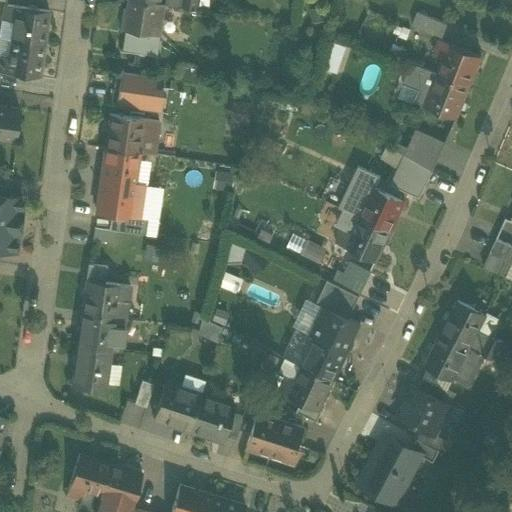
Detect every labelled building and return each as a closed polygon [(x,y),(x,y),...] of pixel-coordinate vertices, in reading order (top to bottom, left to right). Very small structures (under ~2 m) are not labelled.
[(163,5),(157,5),(127,0),(124,16),(122,16),(120,31),(124,31),(121,52),(134,53),(155,56),(163,5)] [(181,0),(180,8),(194,10),(195,0),(181,0)] [(12,19),(9,39),(42,43),(47,11),(4,5),(2,17),(12,19)] [(411,25),(443,37),(448,23),(416,12),(411,25)] [(2,17),(0,36),(0,37),(9,39),(12,19),(2,17)] [(0,37),(0,53),(7,55),(9,39),(0,37)] [(0,69),(37,75),(42,43),(9,39),(7,55),(0,53),(0,69)] [(433,54),(444,59),(450,43),(439,39),(433,54)] [(337,72),(346,45),(333,41),(324,68),(337,72)] [(481,56),(450,43),(444,59),(438,73),(437,74),(468,86),(481,56)] [(133,65),(154,68),(155,56),(134,53),(133,65)] [(468,87),(468,86),(437,74),(438,73),(411,62),(403,83),(418,89),(414,100),(456,118),(469,87),(468,87)] [(176,79),(201,83),(203,67),(178,63),(176,79)] [(121,73),(117,104),(160,111),(163,91),(155,90),(157,78),(121,73)] [(0,139),(14,142),(19,109),(0,106),(0,139)] [(110,114),(105,147),(139,152),(144,119),(110,114)] [(144,119),(139,152),(154,154),(159,121),(144,119)] [(394,149),(404,155),(432,171),(445,142),(416,128),(407,147),(398,142),(394,149)] [(137,160),(139,152),(105,147),(100,179),(134,184),(137,160)] [(419,198),(432,171),(404,155),(390,185),(419,198)] [(150,162),(137,160),(134,184),(144,185),(147,186),(150,162)] [(358,166),(339,207),(345,210),(359,217),(390,231),(404,202),(375,188),(380,177),(358,166)] [(0,194),(8,196),(11,178),(0,176),(0,194)] [(100,179),(96,211),(112,214),(139,218),(144,185),(134,184),(100,179)] [(147,186),(144,185),(139,218),(147,219),(145,235),(156,236),(163,188),(147,186)] [(0,248),(15,251),(17,234),(21,235),(24,213),(20,212),(22,198),(8,196),(0,194),(0,248)] [(337,226),(342,229),(343,226),(353,231),(359,217),(345,210),(337,226)] [(139,218),(112,214),(109,230),(117,231),(145,235),(147,219),(139,218)] [(359,217),(353,231),(346,246),(345,247),(376,261),(390,231),(359,217)] [(336,242),(346,246),(353,231),(343,226),(342,229),(336,242)] [(92,239),(115,243),(117,231),(94,228),(92,239)] [(490,252),(511,262),(511,259),(511,245),(496,238),(490,252)] [(306,239),(300,253),(319,262),(326,247),(306,239)] [(483,267),(504,276),(511,262),(490,252),(483,267)] [(350,261),(344,273),(365,283),(371,272),(350,261)] [(88,265),(81,312),(125,319),(130,286),(105,283),(107,268),(88,265)] [(359,296),(365,283),(344,273),(339,270),(333,282),(359,296)] [(326,308),(348,318),(359,296),(333,282),(327,280),(316,304),(326,308)] [(296,327),(313,335),(326,308),(316,304),(306,299),(293,326),(296,327)] [(442,333),(469,347),(477,330),(488,336),(489,334),(496,320),(458,301),(442,333)] [(313,335),(316,336),(347,350),(348,351),(360,324),(348,318),(326,308),(313,335)] [(120,351),(125,319),(81,312),(77,344),(120,351)] [(313,335),(296,327),(282,356),(285,357),(302,365),(316,336),(313,335)] [(503,342),(489,334),(488,336),(477,330),(469,347),(484,354),(494,359),(501,345),(503,342)] [(452,379),(453,377),(469,347),(442,333),(425,365),(452,379)] [(333,380),(347,350),(316,336),(302,365),(303,365),(333,380)] [(120,352),(120,351),(77,344),(71,384),(105,389),(110,350),(120,352)] [(511,351),(501,345),(494,359),(505,365),(511,368),(511,351)] [(468,385),(476,370),(484,354),(469,347),(453,377),(468,385)] [(494,359),(484,354),(476,370),(486,375),(488,371),(494,359)] [(278,373),(286,377),(286,376),(296,380),(303,365),(302,365),(285,357),(278,373)] [(488,371),(499,377),(505,365),(494,359),(488,371)] [(333,380),(303,365),(296,380),(286,376),(286,377),(279,391),(301,402),(319,410),(320,409),(333,380)] [(184,374),(180,386),(200,393),(200,394),(201,394),(205,381),(184,374)] [(417,387),(441,399),(447,388),(423,375),(417,387)] [(153,383),(143,379),(135,402),(146,406),(153,383)] [(152,417),(188,429),(200,394),(200,393),(180,386),(164,381),(152,417)] [(246,404),(256,408),(263,386),(253,382),(246,404)] [(420,426),(430,431),(437,418),(441,420),(449,404),(441,399),(417,387),(414,385),(398,414),(420,426)] [(201,394),(200,394),(188,429),(222,440),(223,436),(231,412),(234,405),(201,394)] [(296,412),(317,421),(322,410),(320,409),(319,410),(301,402),(296,412)] [(223,436),(234,440),(242,416),(231,412),(223,436)] [(245,447),(269,454),(280,420),(257,412),(245,447)] [(434,432),(441,420),(437,418),(430,431),(434,433),(434,432)] [(303,427),(280,420),(269,454),(292,461),(303,427)] [(420,426),(415,436),(439,450),(445,438),(434,432),(434,433),(430,431),(420,426)] [(378,492),(397,502),(422,455),(422,454),(409,447),(405,445),(404,447),(396,443),(397,441),(384,433),(363,473),(382,484),(378,492)] [(433,461),(439,450),(415,436),(409,447),(422,454),(422,455),(433,461)] [(79,454),(69,485),(99,495),(109,463),(79,454)] [(110,462),(109,463),(99,495),(95,511),(94,511),(129,511),(141,472),(110,462)] [(358,481),(378,492),(382,484),(363,473),(358,481)] [(95,511),(99,495),(69,485),(66,496),(79,500),(78,505),(95,511)] [(240,511),(243,505),(212,495),(179,485),(171,511),(240,511)]
